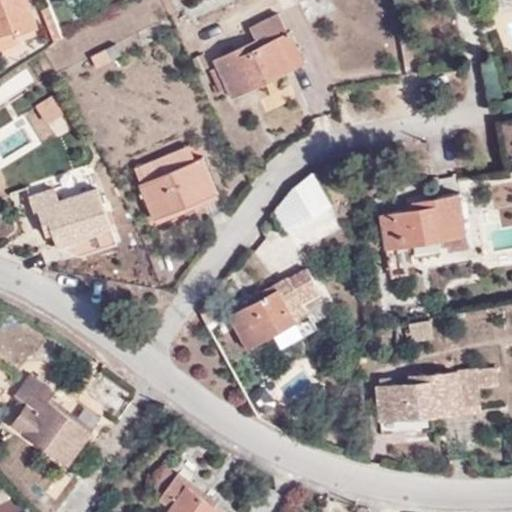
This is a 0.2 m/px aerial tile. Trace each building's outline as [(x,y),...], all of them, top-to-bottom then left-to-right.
[(16,33),(35,26),(25,0),(0,0),(0,46),(19,41),(16,33)] [(43,12),(54,43),(61,37),(49,6),(44,7),(43,12)] [(232,94),(302,61),(278,12),(248,26),(255,38),(215,58),(217,64),(210,67),(221,89),(227,87),(232,94)] [(96,67),(111,59),(105,48),(90,56),(96,67)] [(46,122),(63,112),(54,95),(36,106),(46,122)] [(157,217),(220,190),(206,155),(197,158),(191,145),(137,167),(143,180),(142,180),(157,217)] [(59,199),(97,187),(93,175),(55,187),(59,199)] [(26,185),(30,195),(55,187),(51,176),(26,185)] [(75,239),(80,255),(116,243),(97,187),(59,199),(55,187),(30,195),(33,208),(37,207),(45,233),(53,231),(58,244),(75,239)] [(381,213),(386,246),(461,233),(456,194),(411,201),(412,207),(381,213)] [(287,276),(301,302),(319,293),(305,267),(287,276)] [(307,313),(301,302),(287,276),(247,298),(250,304),(230,316),(246,346),(271,332),(280,347),(303,335),(295,319),(307,313)] [(477,410),(475,370),(455,371),(458,412),(477,410)] [(458,412),(455,371),(408,375),(409,381),(378,383),(379,418),(458,412)] [(67,462),(90,430),(48,399),(55,390),(30,372),(13,396),(25,404),(12,422),(67,462)] [(152,487),(162,493),(176,473),(166,466),(152,487)] [(176,473),(162,493),(159,499),(169,507),(165,511),(225,511),(212,503),(214,499),(178,472),(176,473)] [(68,511),(77,511),(81,507),(71,500),(64,509),(68,511)]
